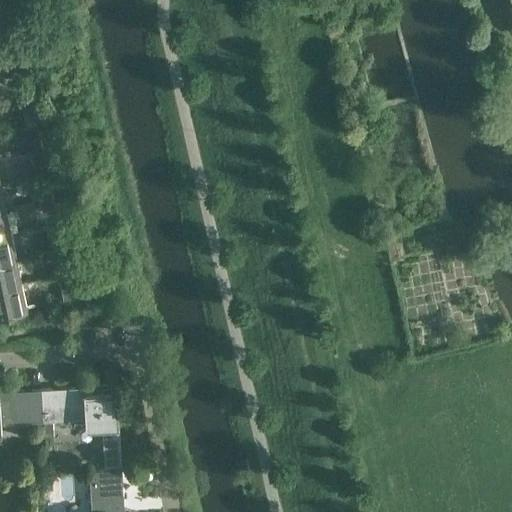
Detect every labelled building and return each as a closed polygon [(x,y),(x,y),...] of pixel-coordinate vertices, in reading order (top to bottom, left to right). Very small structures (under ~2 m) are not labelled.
[(24,61),(21,48),(11,51),(13,63),(24,61)] [(22,101),(32,99),(29,87),(19,89),(22,101)] [(24,113),(34,111),(32,99),(22,101),(24,113)] [(32,151),(43,148),(40,136),(29,139),(32,151)] [(35,162),(45,160),(43,148),(32,151),(35,162)] [(43,200),(53,198),(51,186),(40,188),(43,200)] [(45,212),(56,210),(53,198),(43,200),(45,212)] [(6,208),(0,209),(0,235),(12,233),(6,208)] [(12,233),(0,235),(0,261),(17,258),(12,233)] [(51,238),(53,250),(64,248),(61,235),(51,238)] [(64,248),(53,250),(56,261),(66,259),(64,248)] [(17,258),(0,261),(0,287),(22,282),(17,258)] [(22,282),(0,287),(0,313),(28,308),(22,282)] [(61,288),(64,300),(74,298),(72,285),(61,288)] [(119,385),(43,389),(45,421),(89,419),(90,426),(105,426),(107,465),(104,465),(104,469),(121,468),(121,464),(123,464),(119,385)] [(2,423),(45,421),(43,389),(0,391),(0,431),(3,431),(2,423)] [(121,468),(104,469),(91,470),(92,511),(125,511),(123,468),(121,468)]
